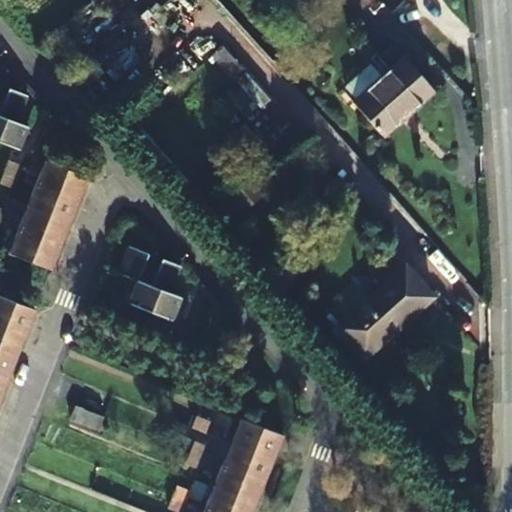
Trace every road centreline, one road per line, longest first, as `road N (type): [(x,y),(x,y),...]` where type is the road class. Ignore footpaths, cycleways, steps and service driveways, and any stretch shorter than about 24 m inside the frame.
road 1 (residential): [(117,165),(322,408),(322,451),(299,511)]
road 2 (residential): [(0,471),(117,165)]
road 3 (residential): [(0,32),(117,165)]
road 4 (tertiary): [(511,148),(501,0)]
